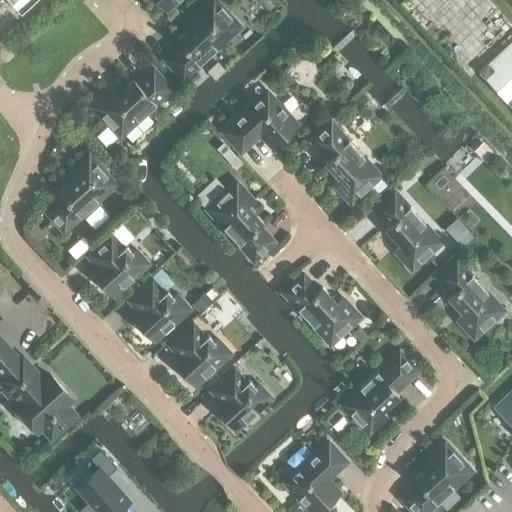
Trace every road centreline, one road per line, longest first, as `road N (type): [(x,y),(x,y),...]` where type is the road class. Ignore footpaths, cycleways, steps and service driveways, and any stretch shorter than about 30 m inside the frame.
road 1 (residential): [(43,122),(13,203),(15,237),(259,511)]
road 2 (residential): [(322,227),(449,361),(448,393),(396,451),(377,511)]
road 3 (residential): [(108,0),(132,28),(69,76),(43,122)]
